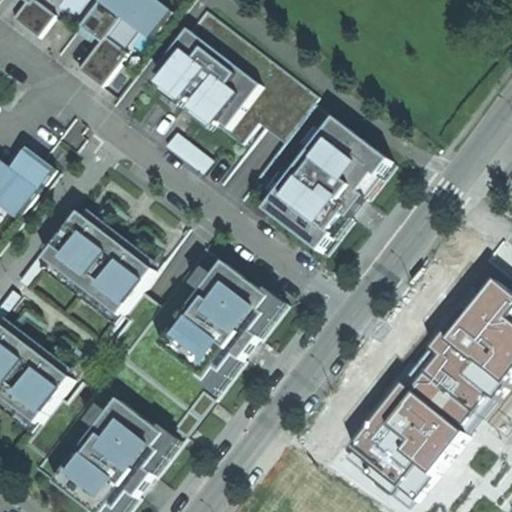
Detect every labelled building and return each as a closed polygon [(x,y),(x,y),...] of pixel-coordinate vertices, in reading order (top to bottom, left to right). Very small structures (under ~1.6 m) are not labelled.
[(23,0),(29,5),(17,21),(42,40),(59,18),(38,1),(38,0),(23,0)] [(176,14),(157,0),(103,0),(82,28),(94,37),(103,44),(82,72),(105,89),(131,56),(109,39),(130,12),(160,34),(176,14)] [(193,32),(160,75),(171,84),(168,88),(169,88),(189,104),(197,95),(200,98),(205,102),(198,111),(199,112),(219,127),(223,123),(234,132),(267,89),(193,32)] [(184,109),(189,104),(169,88),(164,94),(184,109)] [(215,133),(219,127),(199,112),(194,117),(215,133)] [(341,122),(271,213),(331,258),(358,223),(356,221),(356,220),(353,218),(359,210),(367,200),(370,202),(371,201),(373,203),(400,167),(341,122)] [(180,135),(170,148),(207,177),(217,164),(180,135)] [(7,165),(0,159),(0,197),(1,196),(27,215),(60,172),(34,152),(18,173),(7,165)] [(89,218),(156,270),(161,265),(93,213),(89,218)] [(126,317),(145,293),(160,273),(156,270),(89,218),(85,216),(51,259),(126,317)] [(440,251),(467,267),(480,247),(453,230),(440,251)] [(50,261),(43,256),(23,283),(30,288),(50,261)] [(126,317),(51,259),(44,269),(64,285),(95,309),(119,327),(126,317)] [(269,296),(231,266),(220,279),(208,295),(166,349),(205,380),(212,385),(222,372),(228,377),(241,359),(249,365),(250,363),(246,360),(254,350),(262,340),(265,343),(267,341),(259,336),(272,319),(267,314),(277,301),(269,296)] [(197,288),(208,295),(220,279),(210,271),(197,288)] [(447,289),(423,271),(339,383),(364,401),(447,289)] [(403,505),(511,372),(511,294),(491,277),(344,457),(403,505)] [(0,312),(0,321),(2,324),(23,297),(16,292),(0,312)] [(273,292),(269,296),(277,301),(267,314),(272,319),(259,336),(267,341),(293,307),(273,292)] [(117,340),(131,351),(164,308),(145,293),(126,317),(132,321),(117,340)] [(10,321),(6,326),(73,378),(78,373),(60,359),(19,327),(10,321)] [(2,324),(0,326),(0,391),(44,425),(64,399),(78,382),(73,378),(6,326),(2,324)] [(222,399),(249,365),(241,359),(228,377),(222,372),(212,385),(205,380),(202,383),(222,399)] [(0,407),(36,435),(44,425),(0,391),(0,407)] [(179,431),(191,440),(219,403),(207,394),(179,431)] [(102,433),(62,485),(62,486),(94,511),(115,511),(117,509),(121,511),(124,511),(136,496),(144,502),(145,500),(141,497),(151,485),(156,478),(160,481),(161,479),(154,473),(168,456),(162,451),(171,439),(164,433),(125,403),(115,416),(102,433)] [(92,425),(102,433),(115,416),(105,409),(92,425)] [(167,429),(164,433),(171,439),(162,451),(168,456),(154,473),(161,479),(187,445),(167,429)] [(115,511),(135,511),(144,502),(136,496),(124,511),(121,511),(117,509),(115,511)]
